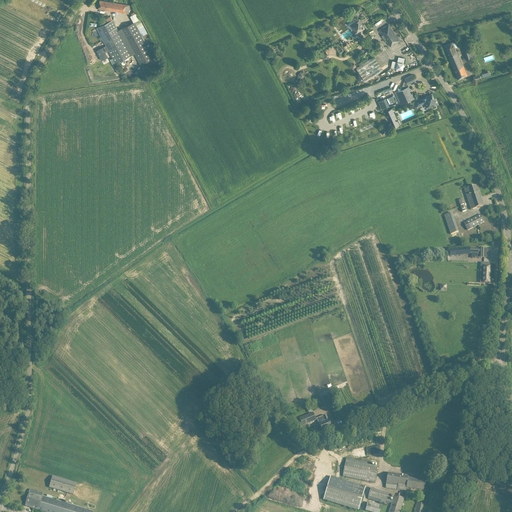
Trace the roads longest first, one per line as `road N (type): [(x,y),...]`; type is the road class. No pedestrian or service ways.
road 1 (unclassified): [(0,507),(29,402),(28,96),(82,0)]
road 2 (tertiary): [(508,290),(507,230),(492,176),(462,112),(389,0)]
road 3 (unclassified): [(309,449),(503,357)]
road 4 (track): [(455,511),(490,365)]
